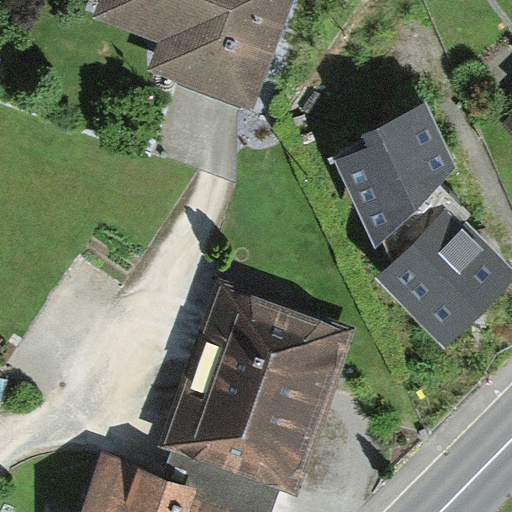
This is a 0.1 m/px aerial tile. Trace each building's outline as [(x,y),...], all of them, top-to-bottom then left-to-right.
[(249,96),(285,0),(103,0),(100,8),(170,34),(159,62),(249,96)] [(341,139),(377,219),(453,145),(425,85),(367,108),(373,120),(341,139)] [(445,321),(511,254),(448,190),(381,257),(445,321)] [(222,288),(171,440),(291,480),(342,328),(222,288)] [(246,511),(258,480),(113,431),(85,511),(246,511)]
